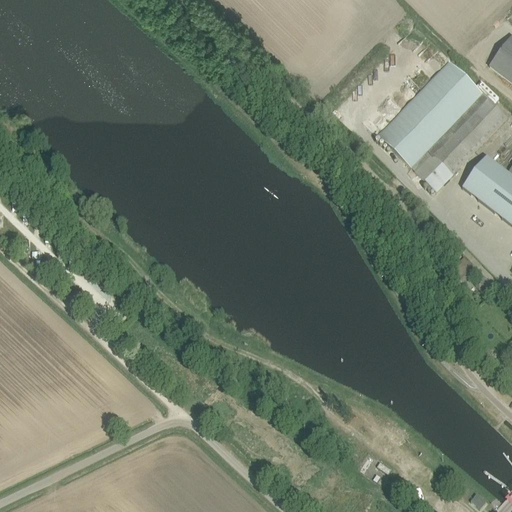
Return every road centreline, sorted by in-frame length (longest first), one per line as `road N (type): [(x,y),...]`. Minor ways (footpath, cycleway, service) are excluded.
road 1 (track): [(180,0),(406,217),(480,387)]
road 2 (unclassified): [(288,511),(181,420),(0,504)]
